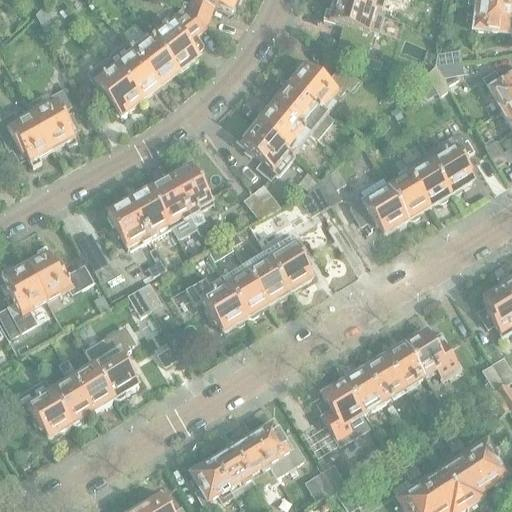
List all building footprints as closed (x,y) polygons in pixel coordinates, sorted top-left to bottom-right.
[(231,17),(237,0),(191,0),(189,7),(184,5),(181,12),(179,13),(205,33),(206,32),(213,11),(231,17)] [(383,15),(387,0),(336,0),(336,1),(368,10),(383,15)] [(511,0),(469,0),(468,9),(478,10),(511,13),(511,0)] [(378,37),(384,15),(383,15),(368,10),(336,1),(332,15),(326,13),(323,24),(349,31),(344,50),(368,57),(374,36),(378,37)] [(59,34),(45,8),(36,19),(48,40),(59,34)] [(511,13),(478,10),(475,34),(511,39),(511,36),(511,13)] [(203,48),(196,40),(205,33),(179,13),(174,18),(178,23),(174,26),(173,25),(152,40),(179,76),(199,60),(197,57),(203,52),(203,48)] [(179,76),(152,40),(140,49),(135,42),(128,47),(160,90),(179,76)] [(160,90),(128,47),(120,53),(126,61),(115,69),(142,104),(160,90)] [(463,66),(461,53),(436,58),(435,70),(463,66)] [(379,73),(381,65),(366,61),(364,69),(379,73)] [(142,104),(115,69),(114,70),(109,63),(105,62),(88,76),(88,80),(92,86),(92,87),(119,122),(142,104)] [(352,97),(361,86),(339,70),(326,85),(301,64),(295,72),(300,76),(289,89),(326,119),(328,116),(327,115),(346,92),(352,97)] [(456,79),(465,77),(463,66),(435,70),(448,89),(458,83),(456,79)] [(413,69),(402,75),(409,87),(421,80),(413,69)] [(448,89),(435,70),(426,78),(439,100),(450,93),(448,89)] [(500,115),(511,107),(511,79),(500,86),(494,77),(481,85),(500,115)] [(333,124),(326,119),(289,89),(273,109),(310,139),(314,142),(317,144),(317,143),(333,124)] [(75,129),(69,118),(65,119),(60,110),(66,106),(60,95),(51,100),(54,106),(32,118),(51,154),(64,147),(67,153),(77,147),(69,133),(75,129)] [(511,107),(500,115),(511,135),(511,107)] [(310,139),(273,109),(256,129),(288,156),(292,160),(310,139)] [(51,154),(32,118),(20,125),(15,115),(0,123),(0,138),(9,155),(12,153),(20,166),(27,162),(32,172),(41,167),(38,161),(51,154)] [(288,156),(256,129),(247,140),(242,136),(235,144),(260,166),(255,172),(270,185),(276,178),(279,180),(294,162),(292,160),(288,156)] [(470,174),(461,159),(467,156),(468,159),(474,155),(468,144),(465,145),(459,137),(425,157),(449,199),(451,198),(455,199),(460,195),(462,191),(471,185),(472,182),(468,176),(470,174)] [(309,148),(319,156),(325,149),(317,143),(317,144),(314,142),(309,148)] [(506,163),(495,144),(484,151),(496,170),(506,163)] [(348,158),(339,151),(334,157),(343,164),(348,158)] [(449,199),(425,157),(404,170),(410,181),(429,211),(437,206),(441,207),(447,204),(448,200),(449,199)] [(405,171),(400,163),(395,166),(399,174),(405,171)] [(211,206),(192,170),(169,183),(196,233),(200,240),(207,236),(202,226),(204,224),(198,213),(211,206)] [(335,194),(346,187),(337,171),(318,189),(332,210),(342,204),(335,194)] [(429,211),(410,181),(389,193),(408,224),(409,223),(413,224),(419,221),(420,217),(426,213),(429,211)] [(196,233),(169,183),(148,194),(169,231),(176,245),(196,233)] [(280,211),(263,188),(254,195),(271,216),(280,211)] [(332,210),(318,189),(308,195),(321,216),(332,210)] [(408,224),(389,193),(377,201),(370,190),(356,198),(358,201),(351,206),(350,213),(359,228),(362,230),(372,224),(377,231),(378,230),(381,235),(387,237),(395,232),(399,232),(405,229),(406,225),(408,224)] [(169,231),(148,194),(128,206),(149,246),(151,246),(154,252),(160,262),(162,266),(170,262),(158,242),(157,242),(155,238),(169,231)] [(271,216),(254,195),(243,204),(258,224),(271,216)] [(149,246),(128,206),(107,217),(108,219),(106,220),(112,231),(114,230),(128,253),(139,247),(142,251),(149,246)] [(240,245),(235,237),(227,241),(232,250),(240,245)] [(307,273),(312,270),(297,244),(294,245),(290,239),(263,255),(289,299),(293,297),(297,297),(302,294),(302,292),(313,285),(313,282),(307,273)] [(98,250),(84,258),(93,275),(107,267),(98,250)] [(66,280),(60,270),(62,268),(59,262),(53,265),(45,252),(36,256),(40,262),(26,270),(47,306),(69,295),(71,299),(94,286),(84,269),(66,280)] [(160,262),(154,252),(150,255),(155,265),(160,262)] [(221,261),(215,252),(209,255),(214,265),(221,261)] [(289,299),(263,255),(242,267),(268,310),(278,304),(283,305),(288,302),(288,300),(289,299)] [(268,310),(242,267),(223,279),(248,321),(253,319),(256,320),(260,318),(261,315),(268,310)] [(47,306),(26,270),(13,277),(10,271),(1,276),(8,289),(3,292),(6,298),(9,297),(15,308),(0,316),(0,323),(11,343),(23,336),(17,327),(27,321),(25,319),(47,306)] [(248,321),(223,279),(208,288),(205,282),(185,294),(194,309),(202,304),(203,306),(203,305),(208,314),(206,315),(209,320),(212,318),(217,327),(220,325),(225,333),(228,333),(237,328),(240,328),(247,325),(247,323),(248,321)] [(511,284),(505,287),(505,290),(502,292),(511,308),(511,284)] [(162,308),(151,290),(149,287),(138,293),(152,315),(162,308)] [(511,308),(502,292),(488,301),(484,301),(483,303),(482,305),(483,308),(486,310),(488,314),(479,320),(487,333),(494,329),(502,342),(511,335),(511,308)] [(152,315),(138,293),(127,300),(140,322),(152,315)] [(109,310),(103,298),(93,303),(100,315),(109,310)] [(463,373),(448,348),(437,355),(430,344),(431,344),(427,336),(416,343),(415,341),(405,347),(406,349),(405,349),(426,383),(436,377),(442,386),(463,373)] [(134,378),(114,345),(109,349),(113,356),(93,368),(114,402),(115,402),(119,403),(124,399),(125,396),(135,390),(136,387),(131,379),(134,378)] [(426,383),(405,349),(396,355),(395,353),(385,359),(386,361),(406,397),(417,390),(416,389),(426,383)] [(406,397),(386,361),(382,363),(381,361),(371,367),(372,369),(365,374),(386,409),(387,409),(386,407),(403,397),(404,398),(406,397)] [(511,384),(511,375),(503,361),(492,368),(492,369),(505,389),(508,387),(511,384)] [(74,372),(68,363),(63,366),(69,375),(74,372)] [(69,375),(63,366),(58,369),(64,378),(69,375)] [(114,402),(93,368),(73,381),(93,415),(101,410),(105,411),(111,408),(112,404),(114,402)] [(505,389),(492,369),(482,375),(488,386),(484,388),(490,399),(497,394),(505,389)] [(386,409),(365,374),(362,375),(361,373),(351,379),(352,381),(344,386),(365,420),(373,415),(374,417),(386,409)] [(93,415),(73,381),(51,394),(73,428),(73,427),(77,428),(83,425),(84,421),(92,416),(93,415)] [(73,428),(51,394),(44,384),(14,402),(21,416),(26,413),(40,435),(42,434),(46,441),(50,442),(59,436),(63,436),(69,433),(70,429),(73,428)] [(365,420),(344,386),(342,387),(341,385),(331,391),(332,393),(321,400),(326,408),(327,408),(336,423),(342,434),(365,420)] [(511,393),(508,387),(505,389),(497,394),(510,414),(511,413),(511,393)] [(510,414),(497,394),(490,399),(485,402),(498,422),(510,414)] [(399,420),(392,409),(387,412),(394,423),(399,420)] [(439,432),(434,424),(426,430),(431,438),(439,432)] [(289,439),(282,444),(275,433),(268,437),(266,433),(263,435),(259,435),(255,437),(253,440),(252,441),(269,470),(276,483),(305,465),(289,439)] [(462,449),(455,438),(450,441),(458,452),(462,449)] [(269,470),(252,441),(243,446),(240,447),(236,449),(234,452),(232,453),(250,482),(260,476),(269,470)] [(458,452),(450,441),(446,444),(453,455),(458,452)] [(511,476),(503,463),(500,465),(486,444),(470,455),(470,454),(463,459),(485,494),(507,480),(507,479),(511,476)] [(250,482),(232,453),(224,458),(220,459),(216,461),(214,464),(213,465),(230,495),(234,500),(234,501),(254,489),(251,485),(250,482)] [(485,494),(463,459),(452,466),(441,473),(466,511),(480,503),(478,499),(485,494)] [(419,477),(411,464),(406,467),(415,479),(419,477)] [(230,495),(213,465),(193,477),(192,481),(200,494),(195,497),(202,510),(206,507),(206,508),(217,501),(221,508),(234,500),(230,495)] [(415,479),(406,467),(402,469),(410,482),(415,479)] [(347,489),(333,468),(323,474),(336,497),(347,489)] [(465,511),(466,511),(441,473),(429,480),(420,485),(436,511),(465,511)] [(336,497),(323,474),(312,481),(325,503),(336,497)] [(368,504),(356,484),(347,489),(358,510),(368,504)] [(436,511),(420,485),(410,492),(394,503),(400,511),(436,511)] [(354,511),(358,510),(347,489),(336,497),(345,511),(354,511)] [(180,511),(168,511),(161,500),(154,504),(152,502),(150,501),(134,511),(180,511)]
